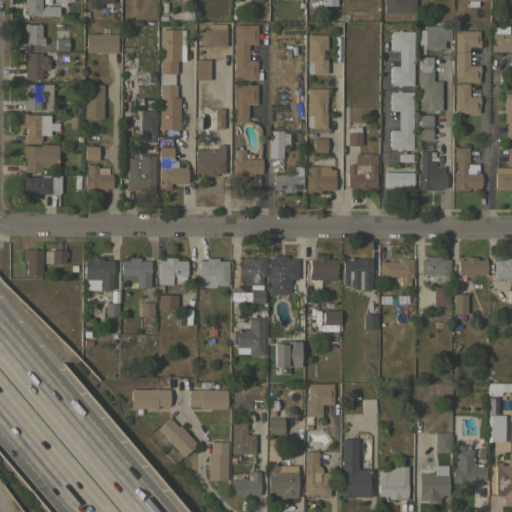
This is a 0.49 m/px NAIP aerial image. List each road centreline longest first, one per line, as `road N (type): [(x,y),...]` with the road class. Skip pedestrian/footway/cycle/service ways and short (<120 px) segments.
road 1 (residential): [(511,229),(0,219)]
road 2 (motorway): [(149,511),(19,355)]
road 3 (residential): [(178,408),(201,435),(204,488),(230,511)]
